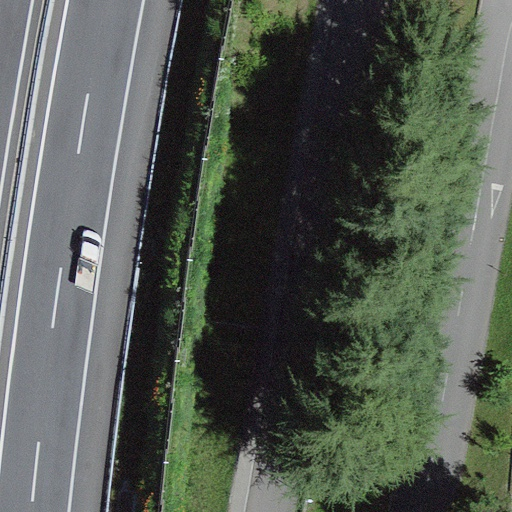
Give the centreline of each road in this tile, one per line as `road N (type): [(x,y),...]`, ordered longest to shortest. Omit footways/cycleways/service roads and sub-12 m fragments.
road 1 (residential): [(271,511),(373,0)]
road 2 (motorway): [(45,511),(86,165),(118,0)]
road 3 (tertiary): [(439,511),(511,78)]
